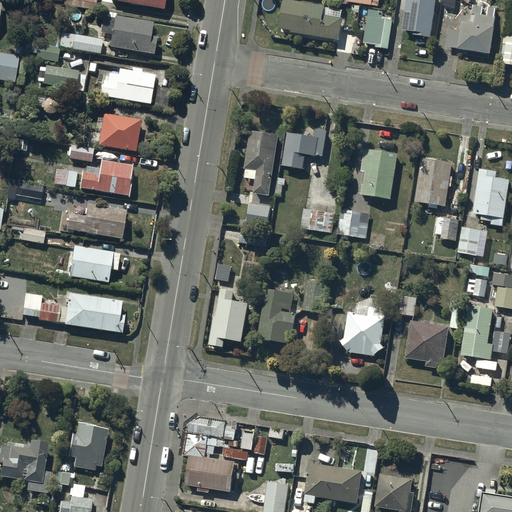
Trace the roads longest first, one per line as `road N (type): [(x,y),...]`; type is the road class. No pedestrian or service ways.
road 1 (residential): [(162,379),(511,432)]
road 2 (tertiary): [(214,66),(162,379)]
road 3 (residential): [(214,66),(511,112)]
road 4 (residential): [(0,353),(162,379)]
road 5 (tertiary): [(162,379),(140,511)]
